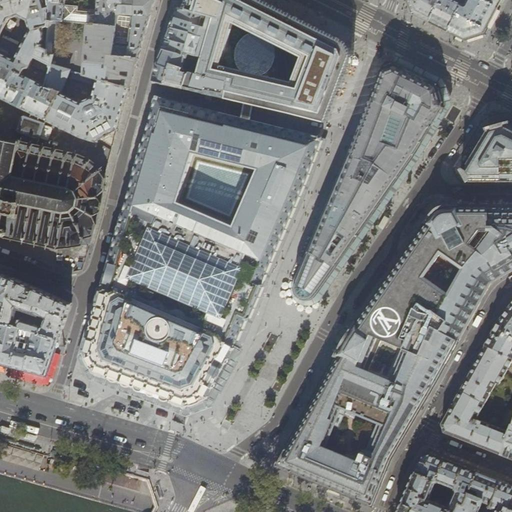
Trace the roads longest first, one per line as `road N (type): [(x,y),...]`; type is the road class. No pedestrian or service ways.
road 1 (residential): [(49,420),(88,284),(71,286),(0,260)]
road 2 (residential): [(383,511),(421,435),(511,473)]
road 3 (primary): [(49,420),(207,469)]
